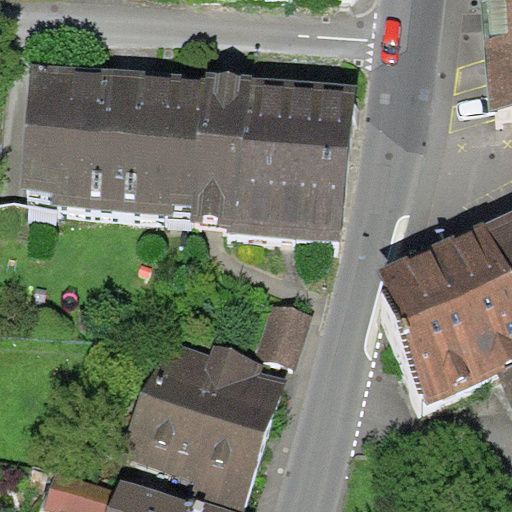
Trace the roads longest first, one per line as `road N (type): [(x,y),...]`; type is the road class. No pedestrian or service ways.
road 1 (tertiary): [(310,511),(395,172),(409,42)]
road 2 (residential): [(409,42),(0,26)]
